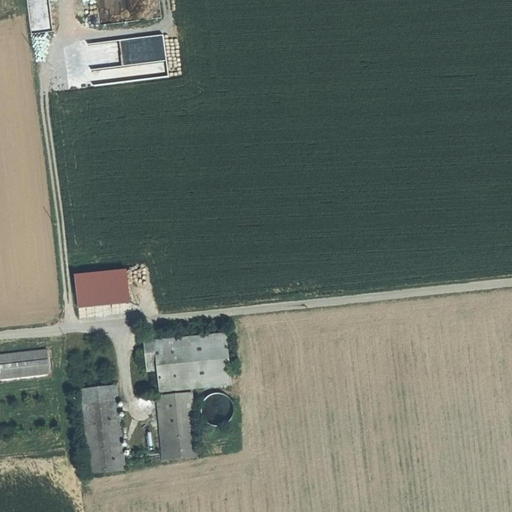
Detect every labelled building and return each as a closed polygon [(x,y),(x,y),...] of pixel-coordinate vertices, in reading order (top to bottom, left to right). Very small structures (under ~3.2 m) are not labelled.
[(125,271),(75,276),(78,308),(129,303),(125,271)] [(155,385),(226,377),(221,326),(149,334),(152,359),(155,385)] [(142,360),(152,359),(149,334),(139,335),(142,360)] [(51,352),(0,357),(0,380),(53,376),(51,352)] [(162,452),(201,447),(194,385),(155,389),(162,452)] [(89,464),(127,459),(118,393),(80,398),(89,464)]
